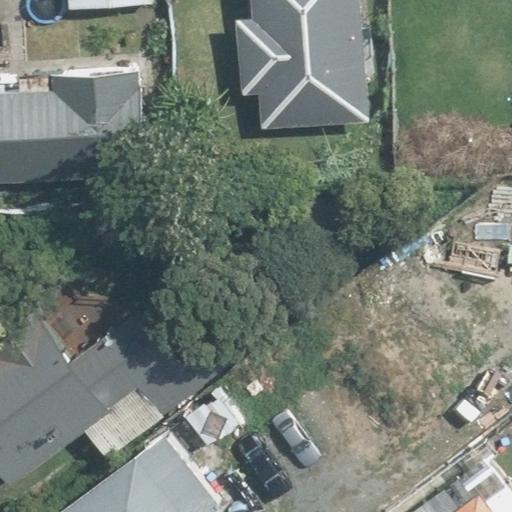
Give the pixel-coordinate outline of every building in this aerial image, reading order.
[(240,9),(240,86),(261,86),(261,120),(364,121),(364,0),(252,0),(253,9),(240,9)] [(0,84),(0,174),(152,168),(146,58),(57,63),(58,81),(0,84)] [(304,186),(303,235),(379,235),(379,186),(304,186)] [(90,422),(111,450),(239,351),(195,294),(165,317),(113,250),(59,293),(53,285),(0,326),(0,463),(14,481),(90,422)] [(216,382),(47,511),(210,511),(228,499),(198,460),(247,422),(216,382)] [(502,511),(480,483),(441,511),(502,511)]
